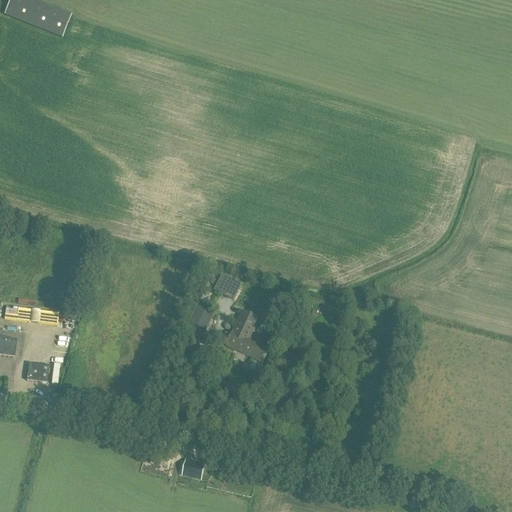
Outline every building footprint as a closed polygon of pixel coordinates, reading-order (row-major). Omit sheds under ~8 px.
[(71,15),(33,0),(11,0),(5,16),(61,38),(71,15)] [(241,287),(222,277),(214,291),(233,301),(241,287)] [(197,307),(186,331),(194,335),(198,326),(206,330),(214,314),(197,307)] [(259,320),(242,312),(226,347),(234,350),(235,348),(244,352),(242,354),(262,364),(269,349),(257,343),(259,339),(252,335),(259,320)] [(0,338),(0,356),(14,359),(16,341),(0,338)] [(49,367),(29,364),(26,381),(47,384),(49,367)] [(205,465),(187,461),(185,461),(182,477),(201,482),(205,465)]
